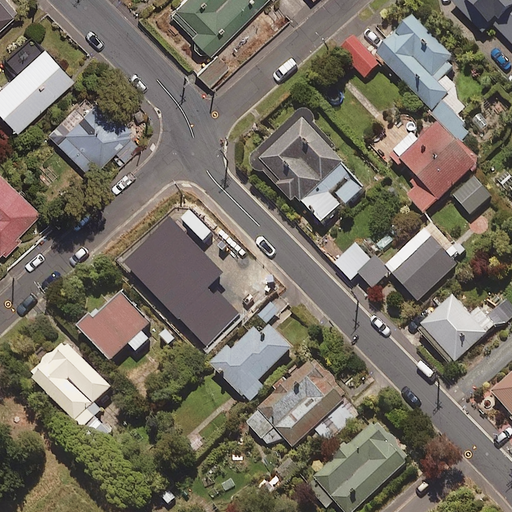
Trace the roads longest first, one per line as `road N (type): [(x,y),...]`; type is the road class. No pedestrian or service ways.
road 1 (residential): [(480,449),(213,177),(194,135)]
road 2 (residential): [(194,135),(0,310)]
road 3 (residential): [(194,135),(346,0)]
road 4 (residential): [(194,135),(164,86),(73,0)]
